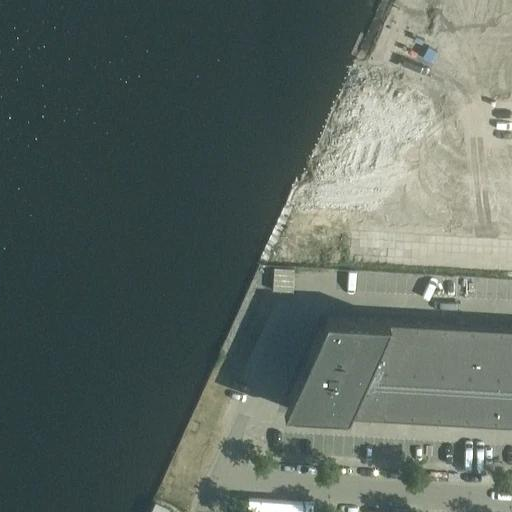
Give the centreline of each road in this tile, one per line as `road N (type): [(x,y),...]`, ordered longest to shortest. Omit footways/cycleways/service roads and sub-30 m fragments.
road 1 (unclassified): [(215,472),(305,298),(511,311)]
road 2 (unknown): [(511,234),(369,225),(354,213),(351,141),(415,0)]
road 3 (unclassified): [(511,499),(215,472)]
